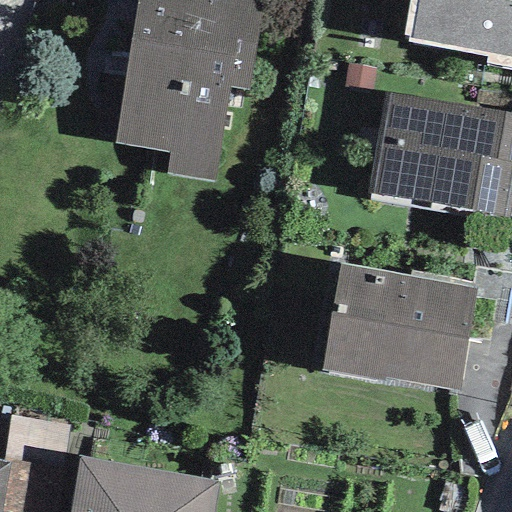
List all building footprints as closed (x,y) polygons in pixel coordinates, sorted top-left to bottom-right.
[(262,0),(136,0),(113,144),(168,154),(164,176),(213,185),(230,87),(247,90),(262,0)] [(407,0),(401,37),(406,38),(405,43),(485,57),(484,66),(511,70),(511,2),(495,0),(407,0)] [(511,116),(385,94),(367,194),(506,218),(511,184),(511,116)] [(476,288),(339,264),(320,370),(383,381),(384,377),(458,391),(476,288)] [(212,511),(217,482),(79,458),(69,511),(212,511)] [(0,461),(0,511),(23,511),(32,463),(8,464),(0,461)]
